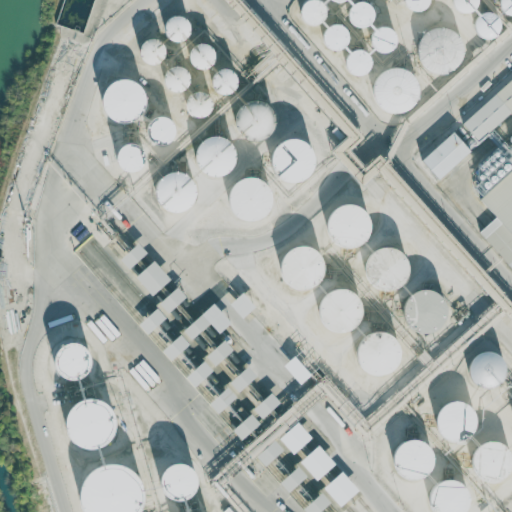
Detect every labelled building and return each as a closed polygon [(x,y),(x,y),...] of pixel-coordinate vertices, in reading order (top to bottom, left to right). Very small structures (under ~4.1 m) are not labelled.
[(322,23),(325,20),(327,16),(327,11),(326,7),(323,3),(320,0),(307,0),(303,3),(300,7),(299,11),(300,16),(302,20),(305,23),(309,25),(313,26),(318,25),(322,23)] [(425,10),(428,6),(430,2),(430,0),(403,0),(403,2),(405,6),(408,10),(412,12),(417,13),(421,12),(425,10)] [(475,10),(478,7),(479,2),(479,0),(452,0),(452,2),(454,7),(457,10),(462,12),(466,13),(471,12),(475,10)] [(511,0),(498,0),(498,2),(499,7),(500,11),(503,15),(508,17),(511,17),(511,0)] [(369,25),(372,22),(374,18),(375,13),(374,9),(371,5),(368,2),(364,1),(359,1),(355,2),(351,5),(348,9),(347,13),(347,18),(349,22),(352,25),(356,28),(361,28),(365,28),(369,25)] [(496,36),(499,32),(501,28),(501,24),(500,19),(497,15),(494,13),(489,11),(485,11),(481,13),(477,15),(474,19),(473,24),(474,28),(476,32),(479,36),(483,38),(487,39),(492,38),(496,36)] [(186,39),(189,36),(191,32),(191,27),(190,23),(188,19),(184,16),(180,15),(175,15),(171,16),(167,19),(165,23),(163,27),(164,32),(166,36),(169,39),(173,42),(177,42),(182,42),(186,39)] [(344,47),(347,43),(349,39),(349,35),(348,30),(346,26),(342,24),(338,22),(333,22),(329,24),(325,27),(323,30),(322,35),(322,39),(324,44),(327,47),(331,49),(335,50),(340,49),(344,47)] [(393,51),(396,48),(397,43),(398,39),(397,34),(394,31),(391,28),(386,26),(382,26),(377,28),(374,31),(371,35),(370,39),(371,44),(372,48),(376,51),(380,53),(384,54),(389,53),(393,51)] [(452,68),(458,63),(461,57),(462,50),(461,43),(457,37),(452,32),(445,29),(438,29),(432,31),(426,35),(422,40),(419,47),(420,54),(422,60),(426,66),(432,70),(439,71),(446,71),(452,68)] [(161,61),(164,57),(166,53),(166,49),(165,44),(163,40),(159,37),(155,36),(150,36),(146,38),(142,40),(140,44),(139,49),(139,53),(141,57),(144,61),(148,63),(153,64),(157,63),(161,61)] [(211,67),(214,64),(216,60),(216,55),(215,51),(213,47),(209,44),(205,43),(200,43),(196,44),(192,47),(190,51),(189,55),(189,60),(191,64),(194,67),(198,70),(202,70),(207,70),(211,67)] [(368,72),(371,69),(373,65),(373,60),(372,56),(369,52),(366,49),(361,48),(357,48),(353,49),(349,52),(347,56),(345,60),(346,65),(348,69),(351,72),(355,74),(359,75),(364,74),(368,72)] [(186,89),(189,85),(191,81),(191,76),(190,72),(188,68),(184,65),(180,64),(175,64),(171,65),(167,68),(165,72),(164,77),(164,81),(166,85),(169,89),(173,91),(178,92),(182,91),(186,89)] [(234,92),(237,89),(239,84),(239,80),(238,75),(236,72),(232,69),(228,67),(223,67),(219,69),(215,72),(213,75),(212,80),(212,84),(214,89),(217,92),(221,94),(226,95),(230,94),(234,92)] [(409,109),(414,104),(418,98),(419,90),(417,83),(414,77),(408,72),(402,69),(394,69),(387,70),(381,75),(377,80),(375,87),(375,95),(377,102),(382,107),(388,111),(395,113),(402,112),(409,109)] [(136,117),(141,112),(145,106),(146,99),(144,92),(141,86),(136,81),(129,78),(122,78),(116,80),(110,84),(106,89),(103,96),(103,103),(106,110),(110,115),(116,119),(123,120),(130,120),(136,117)] [(511,78),(462,123),(478,141),(511,111),(511,78)] [(209,113),(212,110),(214,106),(215,101),(213,97),(211,93),(207,90),(203,89),(198,89),(194,90),(191,93),(188,97),(187,101),(187,106),(189,110),(192,113),(196,115),(201,116),(205,115),(209,113)] [(268,137),(273,132),(276,126),(277,119),(276,112),(272,106),(267,101),(261,98),(254,98),(247,100),(241,104),(237,109),(235,116),(235,123),(237,130),(241,135),(247,139),(254,140),(261,140),(268,137)] [(170,141),(173,137),(175,133),(175,129),(174,124),(171,120),(168,118),(163,116),(159,116),(155,118),(151,121),(148,124),(147,129),(148,133),(150,138),(153,141),(157,143),(161,144),(166,143),(170,141)] [(453,131),(421,160),(439,179),(470,150),(453,131)] [(227,174),(232,169),(236,162),(237,156),(236,149),(232,142),(227,138),(220,135),(213,135),(207,136),(201,140),(197,146),(194,153),(195,160),(197,166),(201,172),(207,175),(214,177),(221,176),(227,174)] [(304,177),(309,172),(312,166),(313,159),(312,152),(309,146),(303,142),(297,139),(290,138),(283,140),(277,144),(273,150),(271,156),(271,163),(273,170),(278,175),(284,179),(291,181),(298,180),(304,177)] [(139,168),(142,165),(144,160),(145,156),(143,151),(141,148),(137,145),(133,143),(128,143),(124,145),(120,148),(118,152),(117,156),(117,161),(119,165),(122,168),(126,170),(131,171),(135,170),(139,168)] [(187,208),(192,203),(196,197),(197,190),(195,183),(192,177),(187,172),(180,170),(173,169),(166,171),(161,175),(156,181),(154,187),(154,194),(157,201),(161,206),(167,210),(174,212),(181,211),(187,208)] [(511,232),(481,198),(511,169),(511,232)] [(263,216),(268,212),(271,205),(272,198),(271,191),(267,185),(262,181),(256,178),(249,177),(242,179),(236,183),(232,189),(230,195),(230,202),(232,209),(237,215),(242,218),(249,220),(256,219),(263,216)] [(371,228),(371,221),(368,214),(364,208),(358,204),(351,202),(343,203),(337,206),(331,211),(328,217),(326,225),(328,232),(331,238),(336,243),(343,246),(351,247),(358,245),(364,241),(368,235),(371,228)] [(317,286),(322,281),(325,274),(326,266),(324,259),(320,253),(314,248),(306,246),(299,246),(292,248),(286,253),(282,259),(280,267),(281,274),(284,281),(289,286),(295,290),(303,291),(310,290),(317,286)] [(400,285),(405,280),(408,274),(408,267),(406,260),(403,254),(397,249),(390,247),(383,247),(376,249),(371,254),(367,260),(365,267),(366,274),(369,280),(373,285),(380,289),(387,290),(394,289),(400,285)] [(174,282),(159,262),(139,276),(154,296),(174,282)] [(354,326),(359,321),(361,315),(362,308),(360,301),(356,295),(351,291),(344,289),(337,289),(331,291),(325,295),(321,301),(320,308),(320,315),(323,321),(328,326),(334,330),(341,331),(348,330),(354,326)] [(439,329),(444,324),(447,317),(448,310),(446,303),(442,296),(436,292),(429,290),(422,290),(415,292),(409,296),(405,303),(403,310),(404,317),(407,324),(412,329),(418,333),(426,334),(433,333),(439,329)] [(392,370),(397,365),(400,358),(401,351),(399,344),(395,337),(389,333),(382,331),(375,331),(368,333),(362,337),(358,344),(356,351),(357,358),(360,365),(365,370),(371,374),(379,375),(386,374),(392,370)] [(84,373),(87,369),(90,364),(90,359),(89,353),(86,349),(81,345),(76,343),(71,343),(65,345),(61,348),(58,353),(56,359),(57,364),(59,369),(63,374),(68,376),(73,377),(79,376),(84,373)] [(498,385),(502,381),(505,375),(505,369),(504,363),(501,358),(496,354),(490,352),(484,352),(478,354),(473,357),(469,363),(468,369),(468,375),(471,381),(475,385),(480,388),(486,389),(493,388),(498,385)] [(315,376),(299,357),(288,366),(304,385),(315,376)] [(108,444),(113,438),(116,431),(117,423),(115,415),(111,409),(105,403),(98,400),(90,400),(82,402),(74,407),(69,414),(67,422),(67,430),(71,438),(77,445),(84,449),(93,450),(101,448),(108,444)] [(468,437),(473,433),(475,427),(476,421),(474,415),(471,410),(466,406),(460,404),(454,404),(448,405),(443,409),(439,414),(438,420),(438,427),(441,433),(445,437),(450,440),(457,441),(463,440),(468,437)] [(283,440),(297,455),(316,439),(302,423),(283,440)] [(426,475),(430,470),(432,464),(433,458),(431,452),(428,447),(423,443),(417,441),(411,441),(405,443),(400,447),(397,452),(395,458),(396,464),(398,470),(402,475),(408,478),(414,479),(420,478),(426,475)] [(505,475),(509,470),(511,464),(511,458),(511,452),(507,447),(502,443),(497,441),(490,441),(485,443),(480,447),(476,452),(474,458),(475,464),(477,470),(482,474),(487,477),(493,479),(499,478),(505,475)] [(340,465),(322,446),(304,463),(322,482),(340,465)] [(99,465),(109,464),(120,466),(130,471),(137,479),(141,489),(142,500),(139,511),(138,511),(79,511),(78,510),(76,499),(77,488),(81,478),(89,470),(99,465)] [(190,495),(194,491),(196,486),(196,481),(195,475),(192,471),(188,467),(183,465),(177,465),(172,467),(167,470),(164,475),(162,481),(163,486),(165,491),(169,496),(174,498),(180,499),(185,498),(190,495)] [(311,477),(302,468),(284,484),(293,494),(311,477)] [(363,491),(345,473),(327,490),(345,508),(363,491)] [(463,511),(467,508),(469,503),(470,497),(468,491),(465,485),(460,481),(454,479),(448,479),(442,481),(437,485),(433,490),(432,496),(432,502),(435,508),(438,511),(463,511)] [(308,511),(325,511),(334,504),(325,494),(307,510),(308,511)]
